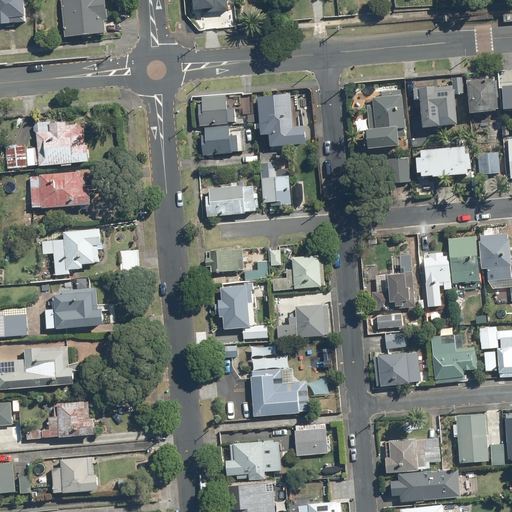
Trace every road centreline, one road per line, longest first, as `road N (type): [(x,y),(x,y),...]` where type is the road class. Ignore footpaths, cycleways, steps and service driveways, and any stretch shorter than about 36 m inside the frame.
road 1 (residential): [(194,511),(159,86)]
road 2 (tertiary): [(511,37),(323,53)]
road 3 (residential): [(357,405),(341,221)]
road 4 (residential): [(341,221),(511,205)]
road 5 (residential): [(341,221),(323,53)]
road 6 (residential): [(357,405),(511,392)]
road 7 (tertiary): [(323,53),(173,68)]
road 8 (tertiary): [(140,71),(0,81)]
